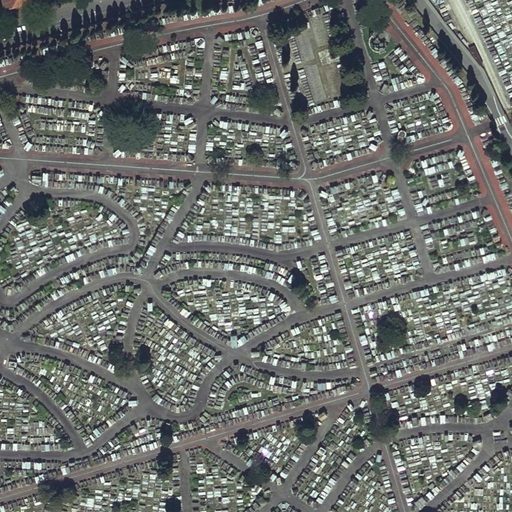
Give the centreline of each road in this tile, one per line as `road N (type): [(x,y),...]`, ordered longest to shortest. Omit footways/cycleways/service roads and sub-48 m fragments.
road 1 (unclassified): [(511,152),(473,65),(420,0)]
road 2 (residential): [(0,34),(123,0)]
